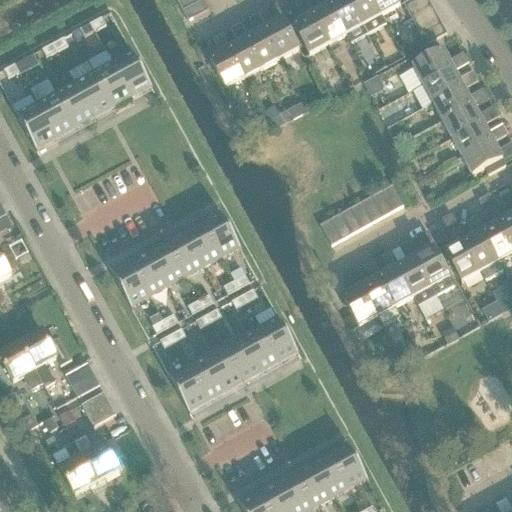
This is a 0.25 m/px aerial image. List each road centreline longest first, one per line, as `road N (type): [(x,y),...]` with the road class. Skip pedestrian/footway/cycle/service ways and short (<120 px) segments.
road 1 (residential): [(196,511),(0,153)]
road 2 (residential): [(332,273),(511,174)]
